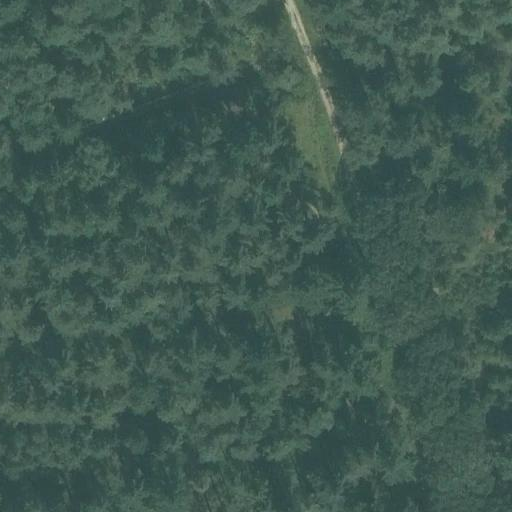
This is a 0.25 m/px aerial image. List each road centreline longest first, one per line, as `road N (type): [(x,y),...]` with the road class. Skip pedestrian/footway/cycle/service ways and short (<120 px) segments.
road 1 (track): [(308,60),(0,169)]
road 2 (track): [(354,218),(288,0)]
road 3 (track): [(354,218),(511,184)]
